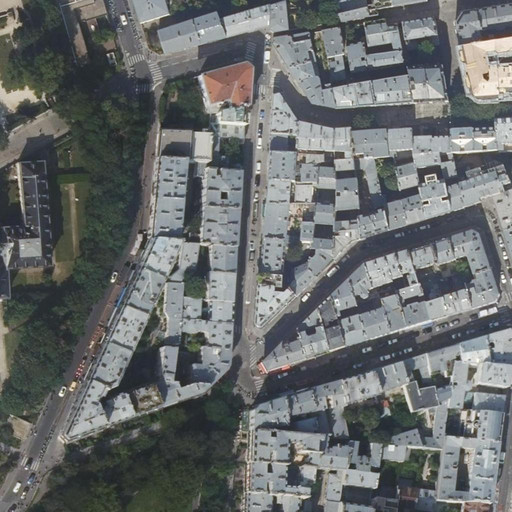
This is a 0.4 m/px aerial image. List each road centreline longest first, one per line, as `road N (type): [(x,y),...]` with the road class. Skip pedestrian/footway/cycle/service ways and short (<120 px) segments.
road 1 (residential): [(142,77),(132,235),(29,463),(0,509)]
road 2 (residential): [(142,77),(244,50),(261,57),(240,367)]
road 3 (residential): [(240,367),(356,254),(477,217),(488,221),(511,294)]
road 4 (residential): [(511,311),(260,387),(245,382),(240,367)]
